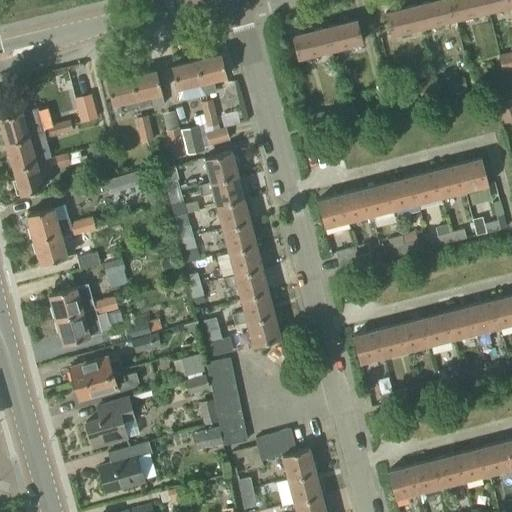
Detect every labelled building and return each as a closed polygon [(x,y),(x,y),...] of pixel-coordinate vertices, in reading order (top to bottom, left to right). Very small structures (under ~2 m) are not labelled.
[(456,19),(451,0),(436,0),(418,5),(424,27),(437,23),(438,27),(448,25),(447,21),(456,19)] [(451,0),(456,19),(464,16),(465,21),(476,18),(475,14),(488,11),(485,0),(451,0)] [(511,0),(485,0),(488,11),(511,4),(511,0)] [(424,27),(418,5),(400,9),(399,4),(393,6),(394,11),(386,13),(391,35),(400,32),(401,37),(411,34),(410,30),(424,27)] [(343,24),(325,28),(330,50),(344,47),(345,51),(355,48),(354,44),(363,42),(358,20),(349,22),(348,17),(342,19),(343,24)] [(330,50),(325,28),(307,33),(305,28),(299,29),(301,34),(292,36),(298,58),(307,56),(308,60),(318,57),(317,53),(330,50)] [(509,62),(507,52),(497,55),(500,64),(509,62)] [(221,54),(196,60),(204,94),(216,91),(213,79),(227,76),(221,54)] [(204,94),(196,60),(171,66),(178,96),(185,98),(204,94)] [(511,71),(511,70),(509,62),(500,64),(503,74),(511,71)] [(156,70),(131,76),(138,107),(139,111),(164,104),(161,92),(156,70)] [(138,107),(131,76),(106,82),(112,104),(124,101),(126,110),(138,107)] [(447,81),(450,94),(466,90),(463,77),(447,81)] [(429,90),(438,87),(436,80),(427,82),(429,90)] [(429,90),(427,82),(417,84),(419,92),(429,90)] [(438,87),(429,90),(430,97),(440,95),(438,87)] [(72,93),(76,111),(91,108),(87,90),(72,93)] [(430,97),(429,90),(419,92),(421,100),(430,97)] [(211,99),(206,100),(212,126),(218,124),(211,99)] [(212,126),(206,100),(200,102),(206,127),(212,126)] [(510,111),(507,102),(498,105),(501,114),(510,111)] [(217,109),(220,121),(234,117),(230,105),(217,109)] [(354,105),(344,108),(346,115),(355,113),(354,105)] [(0,119),(6,143),(28,137),(28,136),(44,132),(37,108),(21,112),(21,111),(0,116),(0,119)] [(346,115),(344,108),(335,110),(337,118),(346,115)] [(511,117),(510,111),(501,114),(504,123),(511,120),(511,117)] [(162,115),(165,130),(168,144),(165,145),(169,159),(185,155),(178,127),(175,112),(162,115)] [(327,122),(324,112),(310,116),(312,126),(327,122)] [(357,121),(355,113),(346,115),(348,123),(357,121)] [(141,116),(147,141),(153,140),(147,115),(141,116)] [(346,115),(337,118),(339,125),(348,123),(346,115)] [(147,141),(141,116),(135,118),(141,143),(147,141)] [(69,119),(57,122),(61,133),(72,130),(69,119)] [(61,133),(57,122),(46,125),(49,137),(61,133)] [(197,125),(195,125),(181,129),(187,154),(204,150),(197,125)] [(230,139),(226,127),(225,127),(206,133),(209,144),(230,139)] [(28,137),(6,143),(14,169),(36,162),(28,137)] [(92,141),(95,159),(107,157),(104,139),(92,141)] [(209,181),(237,174),(231,150),(230,151),(205,158),(205,157),(203,158),(209,181)] [(58,167),(70,163),(66,152),(54,155),(58,167)] [(481,158),(457,164),(464,191),(488,185),(481,158)] [(36,162),(14,169),(21,195),(43,189),(36,162)] [(457,164),(434,170),(441,197),(464,191),(457,164)] [(105,202),(143,194),(137,165),(98,174),(105,202)] [(441,197),(434,170),(410,176),(417,203),(441,197)] [(237,174),(209,181),(210,182),(198,185),(201,195),(212,192),(216,205),(244,198),(237,174)] [(410,176),(387,182),(394,209),(417,203),(410,176)] [(78,184),(79,187),(82,196),(102,190),(98,179),(78,184)] [(168,193),(179,190),(176,179),(165,182),(168,193)] [(394,209),(387,182),(364,188),(371,215),(394,209)] [(371,215),(364,188),(341,194),(348,221),(371,215)] [(179,190),(168,193),(174,216),(185,213),(179,190)] [(348,221),(341,194),(317,200),(324,227),(348,221)] [(244,198),(216,205),(222,228),(250,221),(244,198)] [(475,236),(485,233),(499,230),(506,228),(498,201),(490,203),(495,220),(483,223),(481,217),(471,220),(475,236)] [(60,232),(56,219),(52,207),(26,215),(34,239),(60,232)] [(91,215),(80,218),(84,232),(95,229),(91,215)] [(68,216),(56,219),(60,232),(60,233),(71,229),(73,235),(84,232),(80,218),(70,221),(68,216)] [(256,244),(250,221),(222,228),(228,251),(256,244)] [(180,239),(192,235),(189,224),(177,227),(180,239)] [(450,232),(452,242),(465,238),(463,229),(450,232)] [(60,232),(34,239),(41,264),(67,257),(60,233),(60,232)] [(452,242),(450,232),(436,236),(439,245),(452,242)] [(195,247),(192,235),(180,239),(183,250),(195,247)] [(403,244),(406,254),(419,250),(417,241),(403,244)] [(368,243),(351,248),(356,266),(373,262),(368,243)] [(262,267),(256,244),(228,251),(234,275),(262,267)] [(406,254),(403,244),(390,248),(392,257),(406,254)] [(356,266),(351,248),(335,252),(340,271),(356,266)] [(79,268),(92,265),(99,263),(96,252),(76,257),(79,268)] [(102,260),(105,270),(122,266),(119,256),(102,260)] [(168,260),(161,262),(164,272),(171,269),(168,260)] [(262,267),(234,275),(222,278),(225,288),(236,285),(240,298),(268,291),(262,267)] [(188,286),(200,283),(197,272),(184,275),(188,286)] [(203,294),(200,283),(188,286),(191,298),(203,294)] [(55,319),(82,311),(75,287),(48,294),(51,303),(51,304),(52,307),(49,307),(52,317),(54,317),(55,319)] [(268,291),(240,298),(243,311),(232,314),(234,324),(246,321),(274,314),(268,291)] [(511,294),(492,300),(499,326),(511,323),(511,294)] [(107,311),(118,308),(114,295),(103,298),(107,311)] [(96,314),(107,311),(103,298),(92,301),(94,308),(96,314)] [(492,300),(469,306),(476,332),(499,326),(492,300)] [(469,306),(446,312),(453,338),(476,332),(469,306)] [(94,308),(82,311),(55,319),(56,322),(54,322),(56,332),(59,332),(59,335),(60,335),(63,344),(89,336),(101,333),(96,314),(94,308)] [(453,338),(446,312),(422,318),(429,344),(453,338)] [(274,314),(246,321),(252,346),(253,345),(279,338),(279,339),(280,338),(274,314)] [(219,329),(215,317),(203,320),(207,332),(219,329)] [(422,318),(399,324),(406,350),(429,344),(422,318)] [(126,326),(129,337),(150,331),(146,320),(126,326)] [(399,324),(376,330),(383,356),(406,350),(399,324)] [(219,329),(207,332),(209,341),(221,338),(219,329)] [(383,356),(376,330),(352,336),(359,362),(383,356)] [(159,332),(130,340),(134,353),(163,345),(159,332)] [(221,338),(209,341),(213,355),(232,350),(228,336),(221,338)] [(180,358),(181,364),(184,376),(204,371),(199,353),(180,358)] [(74,383),(122,369),(119,358),(108,361),(107,356),(70,367),(74,383)] [(232,370),(229,358),(206,363),(208,375),(232,370)] [(498,364),(485,368),(487,377),(501,374),(498,364)] [(487,377),(485,368),(472,371),(474,381),(487,377)] [(124,375),(122,369),(74,383),(79,399),(116,388),(138,382),(135,371),(124,375)] [(234,381),(232,370),(208,375),(211,386),(234,381)] [(205,376),(184,382),(188,395),(209,388),(205,376)] [(438,380),(441,389),(454,385),(452,376),(438,380)] [(441,389),(438,380),(425,384),(427,392),(441,389)] [(237,393),(234,381),(211,386),(213,398),(237,393)] [(392,392),(394,401),(408,398),(405,389),(392,392)] [(394,401),(392,392),(379,396),(381,404),(394,401)] [(237,393),(213,398),(216,410),(239,405),(237,393)] [(92,447),(127,437),(139,433),(134,418),(128,397),(105,404),(108,415),(85,422),(92,447)] [(202,425),(217,421),(212,398),(197,402),(202,425)] [(242,416),(239,405),(216,410),(218,421),(242,416)] [(244,428),(242,416),(218,421),(220,433),(244,428)] [(195,451),(222,445),(218,426),(191,433),(195,451)] [(247,440),(244,428),(220,433),(223,445),(247,440)] [(285,454),(296,451),(290,428),(278,431),(285,454)] [(278,431),(267,434),(273,457),(281,455),(285,454),(278,431)] [(273,457),(267,434),(255,438),(256,445),(261,460),(273,457)] [(138,444),(129,446),(109,452),(112,463),(98,467),(105,491),(143,480),(136,456),(152,452),(149,441),(138,444)] [(504,441),(481,447),(488,474),(511,468),(504,441)] [(261,460),(256,445),(245,448),(250,469),(262,466),(261,460)] [(308,448),(296,451),(285,454),(281,455),(287,479),(315,472),(309,447),(307,448),(308,448)] [(488,474),(481,447),(458,453),(464,480),(488,474)] [(464,480),(458,453),(434,459),(441,486),(464,480)] [(434,459),(411,465),(418,492),(441,486),(434,459)] [(418,492),(411,465),(387,471),(394,498),(418,492)] [(315,472),(287,479),(293,502),(321,495),(315,472)] [(281,475),(271,478),(277,495),(287,492),(281,475)] [(240,489),(252,487),(249,477),(238,479),(240,489)] [(182,487),(167,490),(170,499),(185,496),(182,487)] [(252,487),(240,489),(244,508),(256,506),(252,487)] [(325,511),(321,495),(293,502),(295,511),(325,511)]
